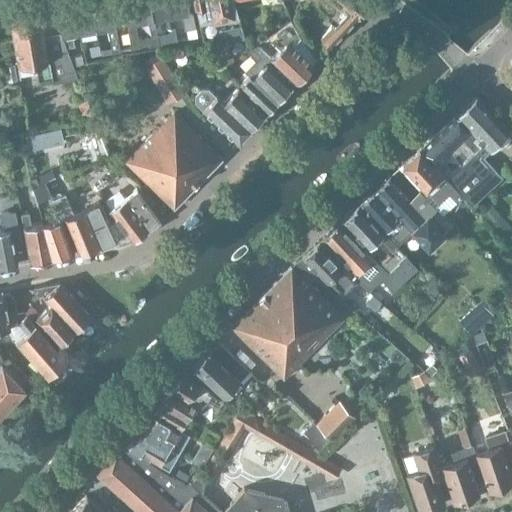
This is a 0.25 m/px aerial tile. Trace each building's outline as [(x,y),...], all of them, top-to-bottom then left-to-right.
[(62,34),(61,34),(66,47),(74,46),(72,34),(78,33),(71,0),(68,0),(51,3),(62,34)] [(71,0),(78,33),(97,29),(90,0),(71,0)] [(117,26),(116,25),(115,25),(109,0),(90,0),(97,29),(107,27),(111,53),(120,51),(116,26),(117,26)] [(135,21),(133,21),(129,0),(109,0),(115,25),(116,25),(117,26),(128,23),(129,28),(126,28),(130,49),(140,47),(138,36),(135,22),(135,21)] [(148,0),(129,0),(133,21),(135,21),(135,22),(146,20),(147,26),(154,24),(153,18),(153,17),(152,18),(148,0)] [(174,27),(172,15),(172,14),(170,14),(167,0),(148,0),(152,18),(153,17),(153,18),(164,16),(166,29),(174,27)] [(189,12),(186,0),(167,0),(170,14),(172,14),(172,15),(182,13),(185,28),(196,26),(193,13),(190,11),(189,12)] [(234,0),(192,0),(194,7),(196,7),(199,20),(238,12),(235,5),(236,5),(234,0)] [(343,0),(313,0),(328,14),(338,3),(339,4),(343,0)] [(366,0),(343,0),(339,4),(338,3),(328,14),(325,16),(333,23),(320,37),(329,46),(370,3),(366,0)] [(70,57),(66,47),(61,34),(61,32),(45,35),(39,7),(7,12),(17,66),(35,63),(38,80),(51,78),(52,83),(77,78),(73,66),(70,57)] [(280,47),(270,57),(295,81),(312,64),(291,44),(299,35),(290,19),(267,35),(280,47)] [(172,42),(170,32),(156,34),(158,44),(158,45),(172,42)] [(148,34),(138,36),(140,47),(158,44),(156,34),(148,36),(148,34)] [(244,70),(248,74),(239,85),(266,111),(295,81),(270,57),(256,44),(245,48),(256,58),(244,70)] [(101,54),(100,47),(87,49),(89,57),(101,54)] [(184,91),(158,49),(140,60),(167,102),(184,91)] [(82,54),(70,57),(73,66),(83,63),(82,54)] [(223,102),(250,128),(266,112),(238,86),(223,101),(223,102)] [(236,142),(250,128),(223,102),(223,101),(217,95),(216,95),(208,87),(200,88),(194,94),(194,101),(236,142)] [(465,159),(446,177),(463,196),(466,199),(496,171),(482,157),(508,131),(477,95),(456,114),(472,130),(464,137),(475,149),(465,159)] [(173,208),(222,158),(222,157),(221,158),(172,111),(148,136),(125,160),(173,207),(173,208)] [(456,114),(419,148),(435,165),(453,148),(465,159),(475,149),(464,137),(472,130),(456,114)] [(0,133),(19,130),(17,118),(0,120),(0,133)] [(91,161),(107,153),(98,131),(86,133),(91,161)] [(23,147),(20,133),(5,136),(7,149),(23,147)] [(419,147),(401,164),(425,190),(426,189),(439,203),(449,194),(457,202),(463,196),(446,177),(435,165),(419,148),(419,147)] [(390,175),(358,204),(384,230),(383,231),(395,244),(412,229),(429,246),(444,232),(452,224),(435,207),(427,214),(410,196),(390,175)] [(108,209),(117,220),(132,240),(149,228),(160,219),(137,188),(108,209)] [(64,217),(78,251),(98,243),(100,247),(117,239),(119,244),(132,240),(117,220),(111,225),(99,201),(73,213),(65,193),(52,199),(60,218),(61,218),(61,219),(64,217)] [(357,205),(341,219),(367,248),(376,240),(390,255),(379,265),(387,272),(392,267),(398,262),(397,261),(404,254),(395,244),(383,231),(382,232),(362,210),(357,205)] [(13,212),(0,213),(0,221),(1,229),(0,229),(0,266),(17,263),(13,243),(18,242),(13,212)] [(28,212),(21,213),(23,226),(29,262),(51,258),(45,222),(31,225),(28,212)] [(74,253),(61,219),(61,218),(60,218),(54,220),(53,216),(45,217),(46,222),(45,222),(51,258),(74,253)] [(335,225),(318,240),(343,267),(354,278),(356,281),(367,291),(381,278),(391,288),(415,264),(404,254),(397,261),(398,262),(392,267),(387,272),(379,265),(375,261),(338,223),(335,225)] [(318,240),(302,256),(326,282),(328,280),(341,295),(356,281),(354,278),(343,267),(318,240)] [(283,378),(344,318),(327,301),(308,282),(291,265),(230,325),(283,378)] [(90,315),(61,284),(59,282),(58,283),(35,287),(43,296),(50,304),(75,329),(90,315)] [(0,293),(0,329),(10,327),(7,314),(16,313),(14,297),(10,292),(0,293)] [(372,294),(365,301),(375,309),(382,302),(381,302),(372,294)] [(487,306),(467,299),(459,322),(479,329),(487,306)] [(26,314),(27,314),(31,319),(38,312),(31,304),(23,311),(26,314)] [(59,345),(75,329),(50,304),(44,310),(34,319),(59,345)] [(66,359),(31,319),(27,314),(26,314),(9,328),(16,340),(15,340),(47,376),(66,359)] [(202,386),(207,381),(223,397),(248,370),(218,340),(185,375),(195,381),(202,386)] [(470,376),(482,369),(469,348),(457,355),(470,376)] [(429,376),(437,368),(431,363),(424,370),(429,376)] [(0,414),(26,387),(2,365),(0,366),(0,414)] [(223,399),(202,386),(195,381),(185,375),(151,411),(179,428),(196,408),(197,409),(206,400),(216,407),(223,399)] [(511,411),(511,388),(503,391),(510,412),(511,411)] [(330,437),(332,439),(355,416),(338,399),(315,422),(321,429),(330,437)] [(212,481),(241,428),(294,457),(291,464),(328,484),(335,471),(311,458),(315,450),(234,406),(198,473),(212,481)] [(188,433),(179,428),(151,411),(150,411),(136,428),(123,443),(158,464),(168,447),(172,440),(181,445),(187,434),(188,433)] [(457,459),(441,464),(445,474),(454,500),(478,492),(467,461),(477,457),(475,452),(474,452),(472,444),(471,445),(464,425),(461,426),(463,433),(462,433),(464,438),(460,439),(463,447),(454,450),(457,459)] [(212,446),(218,433),(205,426),(198,440),(212,446)] [(321,429),(311,439),(320,447),(330,437),(321,429)] [(475,452),(477,457),(487,488),(489,487),(491,492),(511,485),(510,480),(511,480),(500,445),(508,443),(503,430),(484,436),(488,447),(475,452)] [(436,477),(445,474),(441,464),(434,444),(411,452),(417,469),(406,473),(419,511),(444,503),(436,477)] [(329,511),(325,511),(290,511),(285,496),(244,487),(223,510),(202,492),(205,478),(196,475),(190,481),(189,480),(186,484),(185,483),(170,475),(119,446),(96,472),(139,511),(329,511)] [(204,462),(194,456),(191,460),(201,466),(204,462)] [(105,511),(86,495),(70,511),(105,511)]
